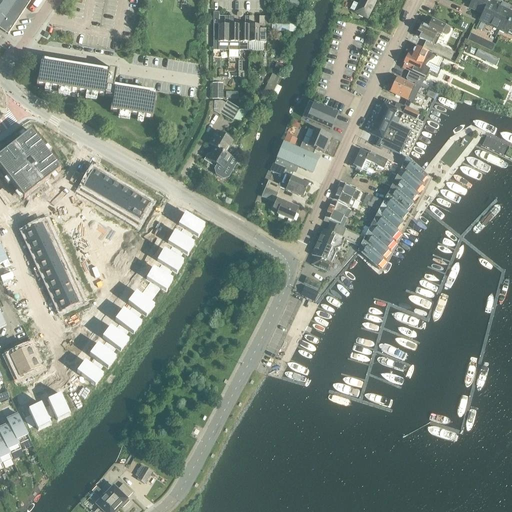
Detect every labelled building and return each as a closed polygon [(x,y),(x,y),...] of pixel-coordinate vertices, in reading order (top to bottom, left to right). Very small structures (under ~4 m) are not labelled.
[(0,0),(0,30),(7,35),(31,0),(0,0)] [(354,2),(350,10),(366,18),(375,0),(360,0),(359,5),(354,2)] [(472,0),(469,7),(484,14),(481,20),(507,33),(506,35),(511,37),(511,13),(494,5),(496,3),(490,0),(472,0)] [(213,25),(212,50),(229,51),(229,17),(224,17),(224,25),(218,25),(218,13),(213,13),(213,25)] [(233,17),(229,17),(229,51),(239,51),(239,26),(233,26),(233,17)] [(249,51),(249,43),(249,17),(245,17),(245,26),(239,26),(239,51),(249,51)] [(253,25),(253,17),(249,17),(249,43),(259,43),(265,43),(265,30),(270,30),(270,17),(265,17),(259,17),(259,25),(253,25)] [(447,34),(448,34),(450,32),(450,30),(449,28),(448,27),(432,19),(429,27),(422,24),(421,27),(420,27),(417,32),(422,34),(420,38),(426,41),(422,48),(450,61),(454,53),(436,45),(441,33),(445,34),(447,34)] [(470,34),(467,40),(491,52),(495,45),(486,41),(484,46),(476,42),(478,37),(470,34)] [(403,62),(404,63),(403,65),(404,65),(403,68),(410,71),(406,78),(407,79),(421,87),(430,70),(428,70),(431,64),(438,68),(442,59),(417,47),(413,54),(409,52),(406,59),(404,60),(403,62)] [(478,50),(475,56),(486,61),(485,62),(487,63),(490,56),(478,50)] [(280,71),(283,66),(276,63),(274,69),(280,71)] [(40,64),(36,86),(105,97),(105,98),(106,98),(106,97),(112,98),(110,112),(152,119),(156,97),(114,90),(117,71),(116,71),(115,73),(110,72),(110,70),(109,70),(108,75),(40,64)] [(263,92),(271,96),(276,85),(276,84),(279,78),(272,74),(263,92)] [(407,99),(414,102),(420,88),(415,85),(414,86),(397,78),(393,86),(391,88),(391,90),(390,92),(407,100),(407,99)] [(212,84),(212,92),(222,92),(222,84),(212,84)] [(227,101),(225,104),(219,114),(232,121),(233,120),(242,121),(248,110),(239,109),(227,101)] [(219,115),(219,114),(225,104),(221,102),(214,102),(214,112),(219,115)] [(308,102),(301,117),(306,120),(306,121),(331,131),(338,114),(313,103),(313,104),(308,102)] [(381,150),(382,147),(394,123),(398,125),(400,120),(394,116),(396,111),(383,105),(370,135),(376,137),(372,146),(381,150)] [(416,120),(419,113),(405,107),(402,114),(416,120)] [(412,131),(398,125),(394,123),(382,147),(401,156),(412,131)] [(314,131),(308,146),(302,143),(299,149),(312,155),(315,150),(324,153),(331,138),(314,131)] [(31,132),(0,156),(0,168),(24,199),(61,170),(31,132)] [(209,144),(213,147),(214,146),(225,153),(232,141),(216,132),(209,144)] [(287,135),(285,139),(284,142),(293,146),(295,143),(297,139),(287,135)] [(511,149),(484,137),(481,144),(511,158),(511,149)] [(276,158),(274,163),(295,172),(297,167),(307,171),(312,174),(319,158),(313,156),(312,155),(299,149),(283,143),(276,158)] [(230,156),(225,153),(214,146),(213,147),(214,147),(207,159),(218,166),(216,169),(217,173),(223,177),(227,176),(231,170),(230,166),(226,164),(230,156)] [(383,168),(389,170),(392,163),(387,160),(368,151),(367,154),(356,148),(348,165),(360,171),(365,160),(383,168)] [(360,246),(357,251),(378,270),(380,271),(418,199),(420,200),(428,184),(426,183),(429,178),(407,158),(406,158),(364,238),(360,246)] [(281,176),(284,168),(274,164),(270,171),(281,176)] [(93,170),(81,192),(90,198),(103,176),(93,170)] [(385,185),(390,187),(393,182),(396,177),(391,174),(385,185)] [(103,176),(90,198),(100,203),(113,182),(103,176)] [(278,185),(268,181),(265,188),(278,193),(280,188),(303,198),(308,185),(291,177),(290,179),(284,177),(282,182),(280,182),(278,185)] [(113,182),(100,203),(109,209),(122,187),(113,182)] [(340,183),(336,191),(351,197),(351,198),(356,200),(359,193),(354,191),(355,190),(340,183)] [(122,187),(109,209),(118,214),(131,193),(122,187)] [(275,200),(278,193),(265,188),(262,197),(276,203),(274,207),(280,210),(277,215),(293,222),(298,209),(282,202),(282,203),(275,200)] [(350,199),(351,198),(351,197),(336,191),(333,199),(348,206),(347,206),(352,208),(355,201),(350,199)] [(131,193),(118,214),(125,218),(128,220),(140,198),(131,193)] [(382,202),(367,194),(363,203),(373,208),(378,211),(382,202)] [(140,198),(128,220),(137,226),(146,211),(150,204),(140,198)] [(347,218),(351,210),(332,202),(328,210),(347,218)] [(373,220),(378,211),(373,208),(368,218),(373,220)] [(323,221),(332,225),(332,224),(343,229),(347,218),(328,210),(325,217),(324,220),(323,221)] [(185,214),(177,226),(183,229),(179,235),(190,241),(193,235),(198,238),(205,226),(185,214)] [(364,226),(369,228),(373,220),(368,218),(364,226)] [(47,223),(24,233),(29,243),(52,233),(47,223)] [(344,240),(360,246),(364,238),(344,230),(344,229),(343,229),(332,224),(332,225),(328,232),(323,230),(317,243),(335,250),(341,248),(344,240)] [(364,238),(369,228),(364,226),(359,236),(364,238)] [(174,232),(167,244),(172,247),(169,253),(179,259),(183,253),(187,256),(195,244),(190,241),(179,235),(174,232)] [(52,233),(29,243),(33,253),(56,243),(52,233)] [(56,243),(33,253),(38,263),(61,253),(61,252),(56,243)] [(335,254),(336,254),(335,250),(317,243),(312,256),(317,258),(314,266),(328,272),(331,263),(329,262),(331,258),(333,259),(335,254)] [(163,250),(156,262),(161,265),(158,271),(169,277),(172,271),(177,274),(184,262),(179,259),(169,253),(163,250)] [(61,253),(38,263),(42,273),(65,262),(61,253)] [(65,262),(42,273),(47,283),(70,272),(65,262)] [(150,283),(145,289),(155,295),(160,289),(166,292),(173,280),(169,277),(158,271),(153,268),(145,280),(150,283)] [(70,272),(47,283),(51,292),(74,282),(70,272)] [(74,282),(51,292),(56,302),(79,292),(74,282)] [(307,285),(302,295),(314,302),(319,292),(307,285)] [(136,291),(127,303),(132,307),(141,314),(146,318),(155,306),(150,302),(155,295),(145,289),(141,295),(136,291)] [(79,292),(56,302),(61,313),(83,302),(79,292)] [(123,309),(114,321),(119,324),(129,332),(133,335),(142,323),(138,319),(141,314),(132,307),(128,312),(123,309)] [(110,326),(101,338),(106,342),(116,349),(121,352),(130,340),(125,337),(129,332),(119,324),(115,330),(110,326)] [(98,343),(89,356),(94,359),(103,366),(108,370),(117,358),(112,354),(116,349),(106,342),(102,347),(98,343)] [(18,345),(7,351),(10,357),(8,358),(13,369),(36,358),(31,347),(21,351),(18,345)] [(36,358),(13,369),(18,379),(20,378),(23,384),(34,379),(31,373),(41,368),(36,358)] [(85,361),(76,373),(95,387),(104,375),(99,371),(103,366),(94,359),(90,364),(85,361)] [(50,406),(44,409),(49,419),(55,417),(57,422),(71,416),(61,394),(47,400),(50,406)] [(30,415),(24,418),(29,429),(35,426),(38,432),(51,425),(49,419),(44,409),(41,404),(28,410),(30,415)] [(18,415),(6,420),(8,424),(19,445),(29,440),(30,442),(31,442),(18,415)] [(21,449),(19,445),(8,424),(0,428),(0,434),(10,455),(21,449)] [(0,434),(0,462),(1,464),(12,459),(10,455),(0,434)] [(144,485),(152,471),(145,467),(144,468),(141,466),(135,476),(138,478),(137,480),(144,485)] [(114,487),(106,494),(120,507),(121,505),(123,507),(129,501),(125,497),(131,492),(123,484),(118,490),(114,487)] [(99,507),(95,511),(117,511),(116,511),(120,507),(106,494),(105,493),(95,503),(99,507)]
